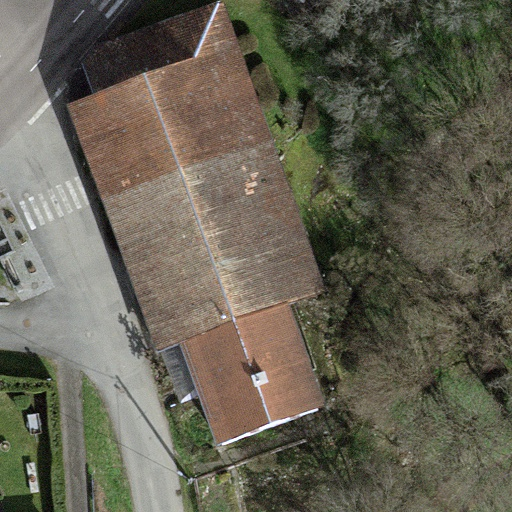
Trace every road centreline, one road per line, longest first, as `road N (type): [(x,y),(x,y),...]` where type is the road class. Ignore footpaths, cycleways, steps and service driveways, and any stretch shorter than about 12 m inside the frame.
road 1 (residential): [(12,92),(108,317)]
road 2 (residential): [(108,317),(140,402),(153,511)]
road 3 (tertiary): [(12,92),(91,0)]
